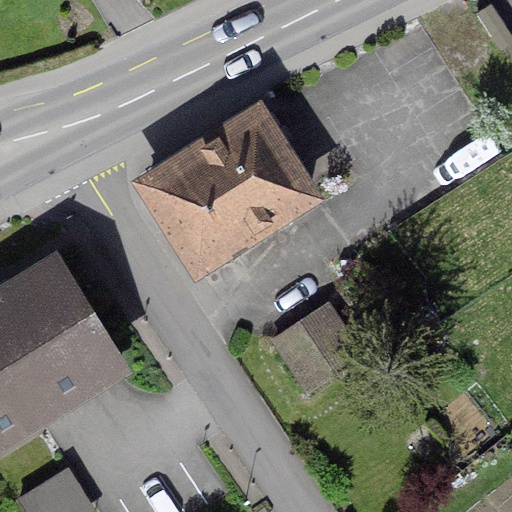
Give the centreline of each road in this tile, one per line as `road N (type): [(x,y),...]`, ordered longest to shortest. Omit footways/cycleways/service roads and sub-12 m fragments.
road 1 (residential): [(61,132),(298,511)]
road 2 (primary): [(61,132),(333,0)]
